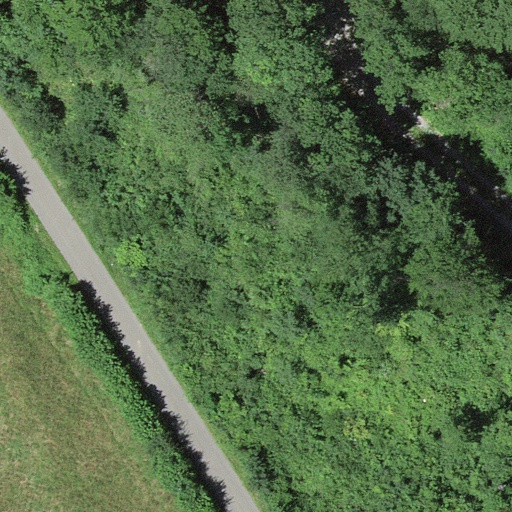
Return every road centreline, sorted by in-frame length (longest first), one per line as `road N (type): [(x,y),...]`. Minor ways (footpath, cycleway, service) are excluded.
road 1 (unclassified): [(243,511),(0,125)]
road 2 (track): [(511,219),(416,134),(356,66),(339,33),(338,0)]
